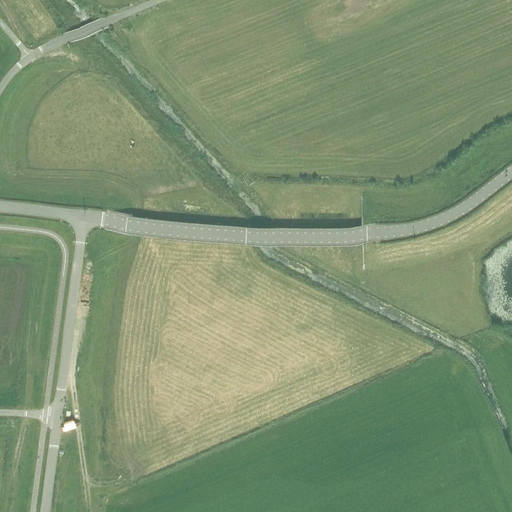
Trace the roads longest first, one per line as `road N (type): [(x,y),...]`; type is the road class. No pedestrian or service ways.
road 1 (tertiary): [(83,216),(251,233),(400,231),(457,213),(511,173)]
road 2 (tertiary): [(58,415),(83,216)]
road 3 (unclassified): [(0,93),(43,48),(159,0)]
